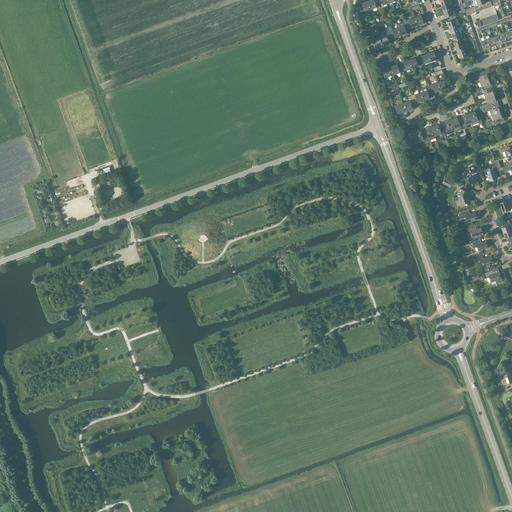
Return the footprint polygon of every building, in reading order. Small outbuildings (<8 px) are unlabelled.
[(380,7),(380,6),(377,0),(370,0),(367,1),(371,11),(373,10),(374,11),(377,10),(377,9),(380,7)] [(381,9),(384,7),(383,5),(389,3),(387,0),(377,0),(380,6),(380,7),(381,9)] [(361,12),(370,9),(367,1),(358,4),(361,12)] [(450,8),(448,2),(441,5),(443,11),(450,8)] [(445,17),(449,15),(449,18),(455,16),(454,13),(455,12),(454,7),(450,8),(443,11),(445,17)] [(415,17),(418,25),(424,23),(421,15),(415,17)] [(408,29),(418,25),(415,17),(406,21),(408,29)] [(457,18),(454,19),(447,22),(449,28),(459,24),(457,18)] [(408,29),(406,21),(402,22),(396,24),(397,28),(398,28),(401,36),(407,33),(405,30),(408,29)] [(449,28),(451,34),(459,31),(461,31),(459,27),(461,27),(460,24),(459,24),(449,28)] [(392,30),(391,26),(387,27),(388,31),(391,39),(401,36),(398,28),(397,28),(392,30)] [(388,40),(391,39),(388,31),(385,32),(387,36),(381,38),(383,46),(389,44),(388,40)] [(460,34),(459,31),(451,34),(453,40),(461,37),(464,36),(463,33),(460,34)] [(501,34),(500,31),(497,32),(498,36),(498,35),(501,43),(506,41),(504,33),(501,34)] [(383,46),(381,38),(375,40),(373,35),(370,37),(374,49),(383,46)] [(486,40),(485,36),(485,35),(483,36),(484,40),(481,42),(483,49),(489,47),(487,39),(486,40)] [(495,45),(492,37),(489,39),(488,35),(485,36),(486,40),(487,39),(489,47),(495,45)] [(495,45),(501,43),(498,35),(498,36),(492,37),(495,45)] [(463,43),(461,37),(453,40),(455,46),(463,43)] [(457,52),(468,48),(466,45),(464,46),(463,43),(455,46),(457,52)] [(459,58),(467,55),(466,51),(469,51),(468,48),(457,52),(459,58)] [(428,53),(430,62),(431,62),(431,61),(435,60),(436,62),(440,60),(437,55),(435,55),(434,51),(428,53)] [(421,65),(430,62),(428,53),(418,57),(421,65)] [(412,68),(421,65),(418,57),(409,60),(412,68)] [(403,71),(412,68),(409,60),(400,63),(403,71)] [(394,75),(403,71),(400,63),(391,66),(394,75)] [(388,77),(394,75),(391,66),(382,70),(384,78),(385,79),(388,78),(388,77)] [(490,78),(488,73),(482,75),(481,72),(470,76),(471,79),(478,77),(479,82),(490,78)] [(490,78),(479,82),(481,86),(474,89),(475,93),(492,87),(486,89),(485,86),(491,84),(490,78)] [(438,82),(441,90),(447,88),(444,80),(438,82)] [(431,93),(441,90),(438,82),(428,85),(431,93)] [(394,90),(399,89),(397,83),(387,86),(389,92),(390,92),(394,90)] [(428,94),(431,93),(428,85),(425,86),(426,90),(421,92),(423,100),(430,98),(428,94)] [(493,90),(492,87),(475,93),(476,96),(483,93),(485,99),(495,95),(494,90),(493,90)] [(414,104),(423,100),(421,92),(411,95),(414,104)] [(411,105),(414,104),(411,95),(408,96),(410,101),(404,103),(406,111),(413,109),(411,105)] [(491,102),(497,100),(495,95),(485,99),(487,103),(480,105),(481,109),(498,104),(498,103),(493,105),(492,103),(491,103),(491,102)] [(397,114),(406,111),(404,103),(394,106),(397,114)] [(495,105),(498,104),(481,109),(482,112),(489,110),(491,115),(501,112),(500,107),(496,108),(495,105)] [(468,113),(471,122),(472,122),(473,124),(478,122),(479,123),(482,122),(479,116),(476,117),(474,111),(468,113)] [(501,112),(491,115),(492,120),(485,122),(486,127),(486,126),(504,121),(504,120),(502,121),(501,119),(499,120),(499,118),(503,117),(501,112)] [(466,124),(471,122),(468,113),(462,115),(464,121),(461,122),(464,129),(467,128),(466,124)] [(459,123),(457,117),(451,119),(454,128),(460,126),(461,130),(464,129),(461,122),(459,123)] [(450,134),(455,132),(454,128),(451,119),(444,121),(447,127),(444,128),(448,139),(451,137),(450,134)] [(431,126),(435,135),(441,133),(442,136),(445,135),(442,129),(440,130),(437,124),(431,126)] [(430,140),(436,138),(431,126),(425,128),(427,134),(425,135),(427,142),(430,141),(430,140)] [(427,142),(425,135),(422,136),(420,130),(414,132),(417,142),(423,139),(424,143),(427,142)] [(411,144),(417,142),(414,132),(408,134),(410,140),(407,141),(409,148),(412,147),(411,144)] [(508,146),(500,149),(501,152),(504,151),(506,156),(511,154),(511,148),(510,149),(509,148),(508,146)] [(485,176),(487,175),(489,181),(497,178),(495,172),(498,171),(497,169),(496,166),(495,162),(491,164),(493,169),(490,170),(489,168),(483,170),(485,176)] [(511,163),(506,166),(503,167),(505,172),(511,170),(511,172),(511,163)] [(480,173),(477,165),(474,166),(474,165),(469,167),(472,174),(470,175),(469,174),(468,174),(468,175),(467,175),(467,176),(467,177),(468,178),(466,179),(465,180),(465,181),(466,183),(467,184),(470,183),(470,184),(476,182),(476,181),(479,179),(477,174),(480,173)] [(450,187),(452,182),(444,179),(442,183),(450,187)] [(467,197),(466,195),(467,192),(460,188),(457,194),(461,204),(469,201),(467,197)] [(505,201),(500,203),(503,212),(511,208),(509,201),(506,202),(505,201)] [(470,214),(469,211),(458,214),(460,219),(465,217),(467,223),(478,219),(475,212),(470,214)] [(503,233),(511,229),(509,221),(502,224),(503,227),(501,227),(503,233)] [(470,228),(467,229),(468,232),(471,231),(473,238),(483,235),(480,228),(476,229),(475,226),(470,228)] [(508,240),(511,238),(511,229),(503,233),(505,238),(507,237),(508,240)] [(481,239),(471,242),(473,248),(477,247),(479,251),(488,248),(485,241),(482,242),(481,239)] [(483,259),(482,256),(475,258),(476,261),(481,260),(483,267),(493,263),(491,256),(483,259)] [(492,270),(484,273),(486,278),(489,277),(490,280),(491,282),(495,281),(496,284),(502,282),(501,279),(499,272),(493,274),(492,270)]
